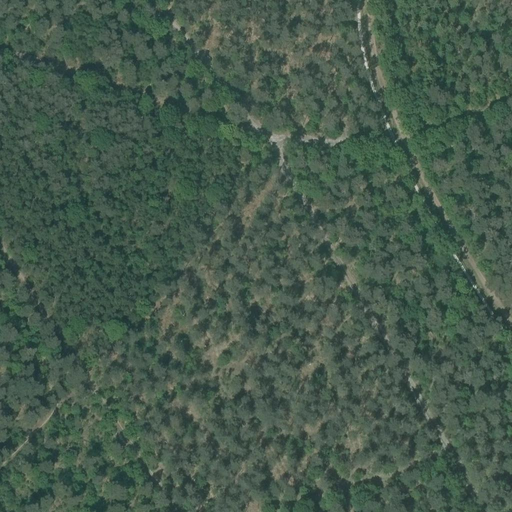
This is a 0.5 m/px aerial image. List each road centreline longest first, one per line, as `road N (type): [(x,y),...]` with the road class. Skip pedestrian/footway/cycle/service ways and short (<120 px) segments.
road 1 (track): [(0,57),(238,133),(312,144),(403,142),(511,98)]
road 2 (track): [(511,323),(387,111),(372,59),(369,0)]
road 3 (track): [(147,0),(256,122),(307,210)]
road 4 (track): [(362,302),(452,456)]
road 5 (track): [(173,511),(81,369)]
road 6 (track): [(81,369),(0,248)]
